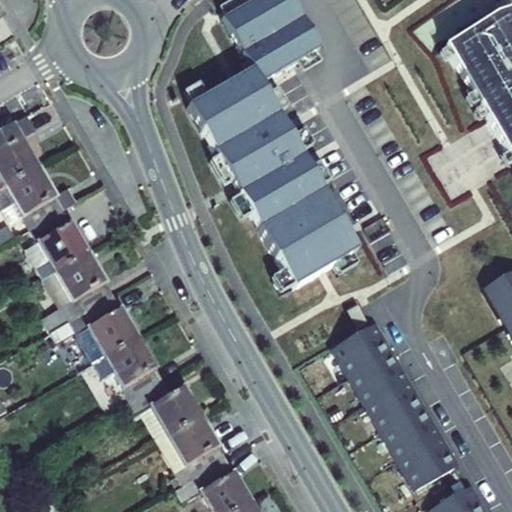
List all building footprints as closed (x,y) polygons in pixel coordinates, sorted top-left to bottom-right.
[(293,293),(359,253),(258,87),(317,51),(286,0),(258,0),(218,25),(248,74),(183,114),(266,249),(293,293)] [(492,15),(416,63),(493,190),(511,222),(511,277),(483,295),(511,344),(511,19),(508,13),(492,15)] [(24,122),(0,135),(0,193),(36,172),(20,144),(33,137),(24,122)] [(0,193),(0,211),(11,206),(20,221),(28,234),(61,215),(74,207),(66,193),(53,200),(36,172),(0,193)] [(0,211),(0,213),(9,228),(20,221),(11,206),(0,211)] [(28,234),(53,277),(86,258),(61,215),(28,234)] [(48,325),(53,334),(111,300),(86,258),(53,277),(41,284),(61,318),(48,325)] [(92,369),(136,343),(111,300),(53,334),(49,337),(54,346),(71,336),(91,370),(92,369)] [(290,336),(305,363),(348,338),(333,312),(290,336)] [(43,328),(49,337),(53,334),(48,325),(43,328)] [(375,327),(335,350),(417,492),(457,469),(375,327)] [(92,369),(117,412),(130,404),(161,386),(136,343),(92,369)] [(130,404),(138,418),(149,412),(166,441),(199,421),(181,391),(168,399),(161,386),(130,404)] [(138,418),(155,447),(166,441),(149,412),(138,418)] [(224,464),(199,421),(166,441),(183,471),(173,477),(180,490),(191,484),(224,464)] [(155,447),(173,477),(183,471),(166,441),(155,447)] [(240,511),(249,507),(224,464),(191,484),(207,511),(240,511)] [(482,511),(469,489),(431,511),(482,511)] [(31,511),(43,511),(52,507),(47,499),(30,509),(31,511)]
